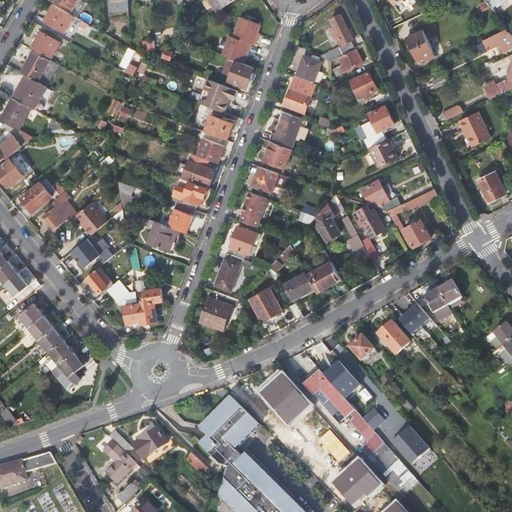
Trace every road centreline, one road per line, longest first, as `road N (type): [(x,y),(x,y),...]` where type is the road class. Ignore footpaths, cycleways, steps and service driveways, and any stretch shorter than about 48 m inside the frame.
road 1 (residential): [(167,351),(294,11)]
road 2 (residential): [(179,375),(203,376),(270,351),(477,239)]
road 3 (residential): [(363,0),(477,239)]
road 4 (residential): [(0,209),(119,355),(137,363)]
